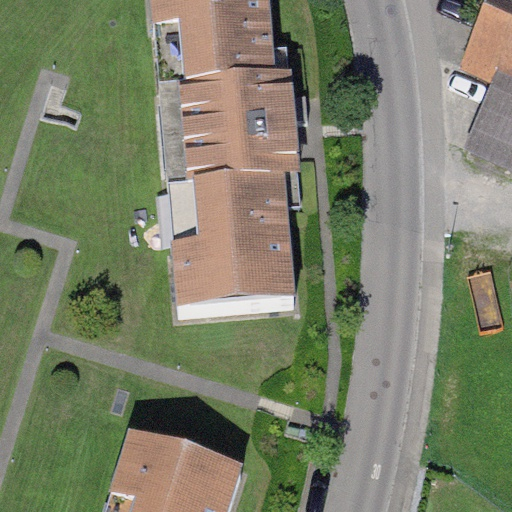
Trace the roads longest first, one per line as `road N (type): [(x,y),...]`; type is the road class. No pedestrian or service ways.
road 1 (residential): [(357,511),(397,273),(402,125),(373,0)]
road 2 (unknown): [(402,125),(511,189)]
